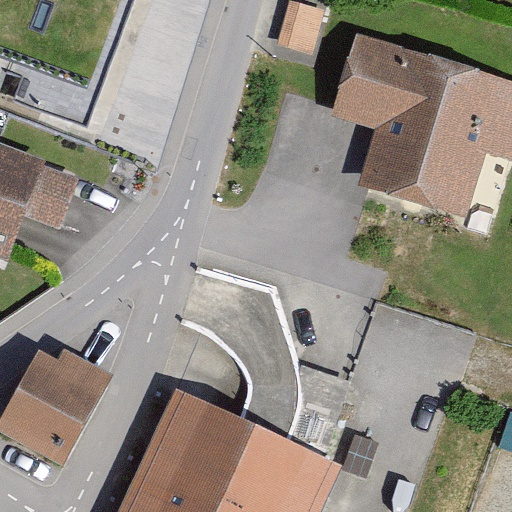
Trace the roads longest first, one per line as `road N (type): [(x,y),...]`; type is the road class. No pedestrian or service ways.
road 1 (residential): [(69,511),(160,295),(171,198)]
road 2 (residential): [(0,362),(116,270),(171,198)]
road 3 (residential): [(171,198),(216,103),(245,0)]
